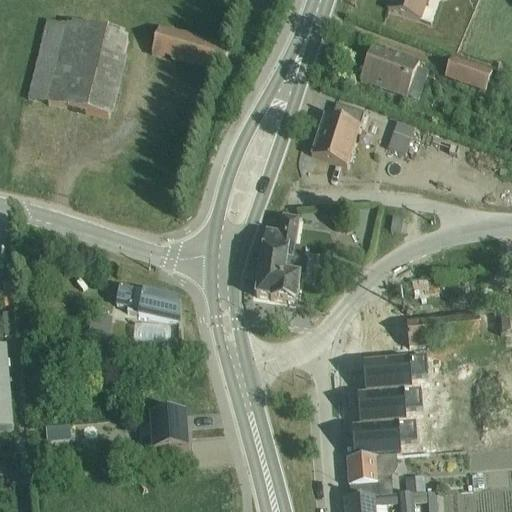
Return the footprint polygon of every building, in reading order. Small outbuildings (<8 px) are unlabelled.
[(392,0),(389,13),(422,24),(430,0),(392,0)] [(45,27),(28,102),(63,110),(115,122),(130,62),(125,61),(130,43),(126,42),(127,39),(77,27),(69,25),(68,26),(65,25),(61,25),(47,21),(45,27)] [(156,46),(153,59),(218,78),(228,50),(164,31),(161,30),(156,46)] [(372,54),(361,83),(418,104),(429,76),(418,72),(421,64),(396,55),(393,61),(372,54)] [(453,60),(445,81),(486,95),(493,74),(453,60)] [(326,118),(312,159),(348,171),(366,116),(338,107),(333,121),(326,118)] [(398,126),(389,152),(406,159),(407,156),(411,157),(419,133),(398,126)] [(267,236),(257,302),(272,305),(298,309),(302,281),(306,282),(308,265),(305,264),(306,254),(296,252),(300,225),(284,222),(281,238),(267,236)] [(14,280),(0,281),(0,296),(1,306),(16,305),(14,280)] [(438,280),(412,284),(414,301),(441,298),(438,280)] [(122,290),(118,309),(130,312),(128,317),(181,328),(179,302),(122,290)] [(365,361),(397,360),(396,303),(364,303),(365,361)] [(511,315),(499,316),(501,338),(511,337),(511,315)] [(94,318),(89,343),(109,346),(114,322),(94,318)] [(413,319),(414,342),(480,341),(480,318),(413,319)] [(181,346),(102,352),(104,368),(183,363),(181,346)] [(8,351),(0,351),(0,433),(15,433),(8,351)] [(386,375),(342,379),(345,417),(380,415),(379,397),(388,396),(386,375)] [(187,418),(151,421),(153,457),(190,454),(187,418)] [(347,445),(419,439),(434,438),(433,424),(407,425),(407,428),(384,429),(384,435),(379,435),(378,423),(345,425),(347,445)] [(71,429),(47,431),(48,445),(72,443),(71,429)] [(419,439),(347,445),(348,464),(381,461),(380,448),(385,448),(386,454),(409,453),(409,450),(419,450),(419,439)] [(351,503),(394,500),(393,481),(398,472),(397,460),(381,461),(348,464),(351,503)] [(407,499),(425,497),(424,480),(406,482),(407,499)] [(394,500),(351,503),(345,503),(345,511),(387,511),(387,508),(398,507),(398,511),(414,511),(414,503),(429,503),(429,511),(438,511),(438,496),(425,497),(407,499),(394,500)]
